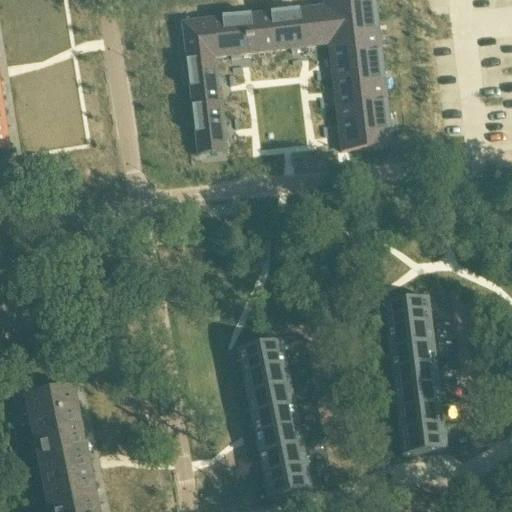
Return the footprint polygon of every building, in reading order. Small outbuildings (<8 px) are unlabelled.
[(263,16),(184,26),(199,157),(227,154),(227,149),(224,123),(221,102),(219,80),(217,62),(230,61),(254,58),(288,53),(291,53),(314,50),(330,48),(331,58),(334,81),(335,86),(337,106),(338,109),(340,126),(342,145),(342,148),(343,154),(389,149),(389,142),(374,0),(325,0),(326,9),(263,16)] [(0,151),(8,150),(11,149),(0,87),(0,151)] [(458,302),(393,310),(412,461),(428,459),(452,456),(477,453),(458,302)] [(308,344),(244,357),(275,506),(288,503),(339,492),(308,344)] [(53,511),(99,511),(75,392),(29,401),(53,511)]
